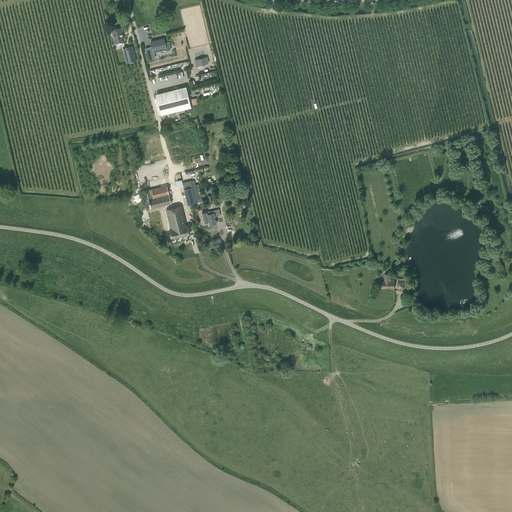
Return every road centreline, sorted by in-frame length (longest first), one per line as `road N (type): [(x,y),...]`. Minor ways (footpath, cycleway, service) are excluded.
road 1 (unclassified): [(511,333),(462,348),(406,344),(265,288),(170,292),(96,247),(0,226)]
road 2 (track): [(358,461),(332,386),(334,319)]
